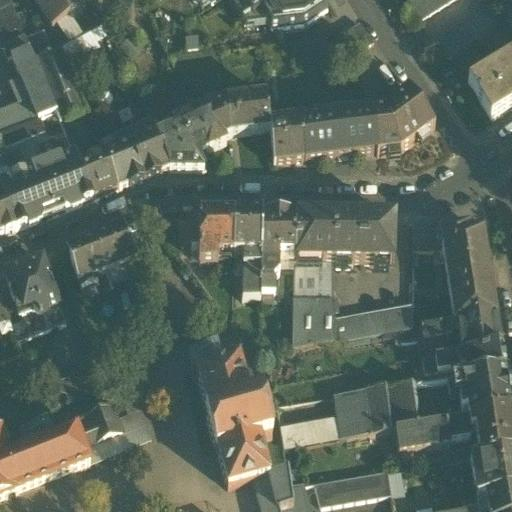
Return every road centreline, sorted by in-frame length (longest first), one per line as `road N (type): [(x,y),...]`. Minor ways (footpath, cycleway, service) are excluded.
road 1 (residential): [(480,165),(425,201),(163,198),(0,258)]
road 2 (residential): [(360,0),(480,165)]
